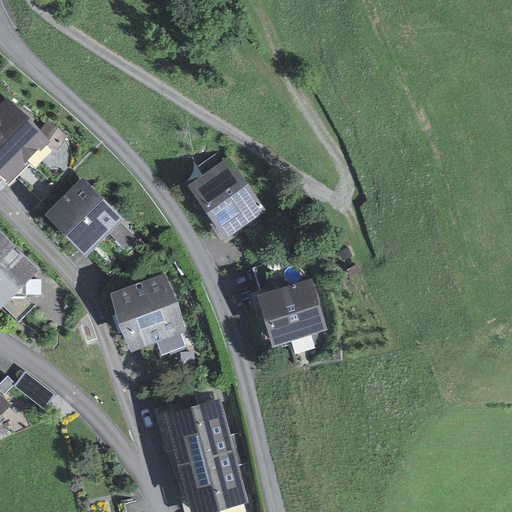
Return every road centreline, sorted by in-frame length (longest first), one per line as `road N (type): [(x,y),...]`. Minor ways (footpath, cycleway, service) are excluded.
road 1 (track): [(33,0),(336,198),(349,189),(347,172),(253,0)]
road 2 (residential): [(276,511),(235,333),(190,226),(137,154),(0,33)]
road 3 (residential): [(174,511),(161,475),(141,473),(66,388),(0,339)]
